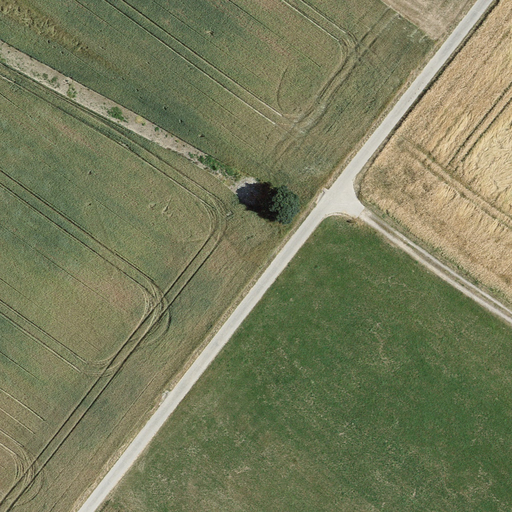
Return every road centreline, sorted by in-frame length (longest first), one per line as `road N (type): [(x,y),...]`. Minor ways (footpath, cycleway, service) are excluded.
road 1 (track): [(344,184),(89,511)]
road 2 (track): [(344,184),(511,306)]
